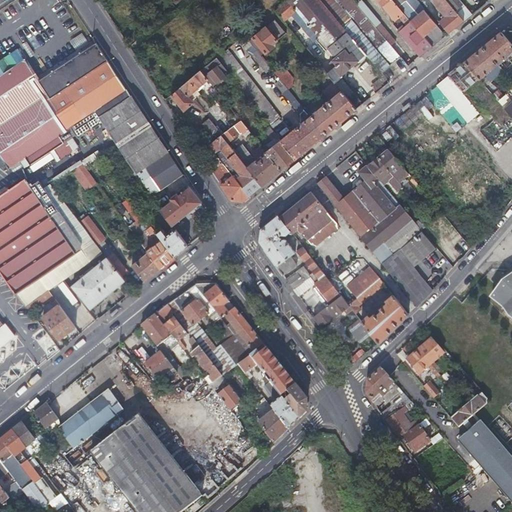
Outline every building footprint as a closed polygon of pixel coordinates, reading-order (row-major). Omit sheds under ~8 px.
[(281,21),(285,18),(288,15),(304,33),(308,28),(331,55),(351,38),(318,0),(285,0),(273,11),(281,21)] [(351,0),(330,0),(387,66),(399,56),(390,45),(355,4),(351,0)] [(394,41),(359,0),(355,4),(390,45),(394,41)] [(400,17),(403,15),(390,0),(378,0),(396,21),(400,17)] [(390,0),(403,15),(410,22),(431,48),(444,37),(414,0),(390,0)] [(431,0),(431,1),(444,17),(438,22),(448,34),(462,22),(443,0),(431,0)] [(443,0),(462,22),(470,15),(457,0),(443,0)] [(403,15),(400,17),(406,25),(410,22),(403,15)] [(264,53),(265,53),(265,54),(273,47),(271,46),(285,34),(274,20),(252,38),(251,36),(246,40),(255,51),(260,56),(264,53)] [(420,56),(431,48),(410,22),(406,25),(404,27),(403,25),(398,29),(420,56)] [(351,38),(331,55),(333,57),(353,41),(351,38)] [(0,55),(0,156),(8,169),(25,158),(30,165),(45,154),(51,163),(69,151),(59,136),(61,134),(69,145),(86,134),(78,122),(95,111),(100,118),(96,122),(100,129),(105,126),(151,196),(184,174),(168,150),(167,151),(93,40),(38,77),(16,45),(0,55)] [(332,67),(339,75),(357,60),(359,62),(366,56),(353,41),(333,57),(330,60),(332,62),(334,65),(332,67)] [(353,92),(339,75),(332,67),(329,64),(315,48),(309,53),(341,91),(356,109),(363,103),(353,92)] [(271,69),(260,56),(255,51),(251,55),(266,73),(271,69)] [(201,71),(209,81),(212,86),(228,73),(216,59),(201,71)] [(281,80),(289,90),(294,86),(294,79),(283,67),(275,74),(281,80)] [(203,86),(209,81),(201,71),(171,97),(183,112),(192,105),(191,104),(200,96),(198,94),(196,91),(203,86)] [(389,82),(384,76),(379,71),(370,78),(380,90),(389,82)] [(296,98),(289,90),(281,80),(275,84),(290,103),(296,98)] [(242,90),(265,119),(273,129),(283,122),(279,119),(249,84),(242,90)] [(360,86),(353,92),(363,103),(370,98),(360,86)] [(507,94),(499,102),(511,117),(511,88),(506,93),(507,94)] [(493,95),(498,100),(504,95),(499,89),(493,95)] [(326,134),(356,109),(341,91),(329,101),(324,102),(323,105),(311,116),(326,134)] [(498,100),(499,102),(507,94),(506,93),(504,95),(498,100)] [(296,158),(326,134),(311,116),(307,111),(302,115),(306,121),(282,140),(296,158)] [(281,170),(296,158),(282,140),(273,129),(265,119),(259,124),(272,139),(266,144),(269,149),(266,152),(281,170)] [(202,125),(214,140),(220,135),(208,120),(202,125)] [(240,120),(220,135),(227,143),(240,131),(243,134),(248,130),(240,120)] [(249,196),(262,186),(233,151),(227,143),(220,135),(214,140),(207,146),(220,162),(226,157),(240,175),(235,179),(249,196)] [(500,166),(499,167),(511,181),(511,137),(491,156),(500,166)] [(262,186),(281,170),(266,152),(260,145),(254,149),(260,158),(254,163),(250,158),(252,157),(241,144),(233,151),(262,186)] [(388,149),(379,157),(391,171),(401,163),(388,149)] [(379,157),(369,165),(381,180),(391,171),(379,157)] [(78,173),(77,174),(76,175),(81,181),(87,176),(93,183),(95,181),(82,163),(74,168),(78,173)] [(360,237),(382,263),(423,230),(420,227),(417,223),(381,180),(369,165),(367,164),(358,172),(365,180),(354,190),(365,204),(379,221),(369,229),(360,237)] [(400,173),(396,177),(404,187),(416,201),(420,197),(400,173)] [(243,201),(249,196),(235,179),(231,175),(227,178),(228,179),(220,185),(230,199),(243,201)] [(399,191),(401,189),(404,187),(396,177),(394,175),(389,180),(399,191)] [(355,212),(325,176),(317,183),(360,237),(369,229),(355,212)] [(39,179),(35,182),(30,185),(25,177),(10,187),(0,193),(0,270),(15,293),(17,292),(81,250),(82,244),(45,188),(39,179)] [(86,228),(51,184),(45,188),(82,244),(81,250),(17,292),(27,305),(49,288),(102,249),(96,241),(86,228)] [(172,201),(161,210),(173,226),(203,203),(190,186),(179,195),(177,193),(171,199),(172,201)] [(333,219),(311,191),(303,197),(302,195),(277,215),(279,217),(291,232),(292,234),(299,228),(308,240),(333,219)] [(132,197),(124,201),(137,226),(145,222),(132,197)] [(141,214),(161,239),(174,256),(187,246),(173,226),(161,210),(156,203),(152,206),(171,233),(168,235),(156,221),(153,223),(144,211),(141,214)] [(365,204),(355,212),(369,229),(379,221),(365,204)] [(291,232),(279,217),(277,215),(260,228),(258,241),(283,275),(297,265),(291,256),(295,253),(284,237),(282,239),(280,236),(282,235),(286,235),(291,232)] [(455,227),(447,217),(436,226),(444,236),(455,227)] [(96,241),(100,239),(103,236),(92,223),(86,228),(96,241)] [(321,251),(333,242),(344,233),(337,223),(313,242),(321,251)] [(423,230),(382,263),(416,305),(432,289),(413,266),(436,246),(423,230)] [(472,245),(461,233),(447,249),(459,260),(472,245)] [(146,250),(147,252),(159,269),(174,256),(161,239),(146,250)] [(314,273),(320,280),(325,275),(302,246),(296,251),(314,273)] [(159,269),(147,252),(131,265),(144,281),(159,269)] [(108,257),(90,270),(72,284),(89,306),(124,279),(108,257)] [(353,281),(363,293),(381,278),(371,266),(353,281)] [(341,295),(348,305),(359,296),(336,267),(325,275),(341,295)] [(310,276),(311,275),(307,270),(297,278),(301,283),(310,276)] [(314,273),(310,276),(315,283),(317,281),(320,280),(314,273)] [(331,303),(341,295),(325,275),(320,280),(317,281),(315,283),(331,303)] [(499,287),(493,293),(506,303),(511,313),(511,275),(509,277),(511,279),(506,283),(504,281),(499,287)] [(293,289),(297,286),(301,283),(297,278),(296,276),(288,282),(293,289)] [(310,276),(301,283),(297,286),(293,289),(298,296),(315,283),(310,276)] [(348,305),(350,306),(355,313),(355,314),(361,309),(359,305),(385,283),(381,278),(363,293),(359,296),(348,305)] [(195,286),(221,319),(225,316),(229,312),(226,308),(228,307),(229,308),(233,305),(215,284),(205,285),(195,286)] [(221,319),(195,286),(188,291),(206,315),(207,314),(215,323),(216,322),(221,319)] [(54,296),(52,292),(49,288),(27,305),(32,312),(54,296)] [(228,372),(239,364),(249,355),(221,319),(216,322),(222,330),(216,335),(210,340),(203,332),(200,335),(193,325),(206,315),(188,291),(168,305),(193,338),(223,376),(228,372)] [(372,334),(379,342),(409,313),(394,294),(386,301),(388,302),(381,309),(382,310),(376,315),(375,314),(371,317),(369,315),(362,321),(372,334)] [(348,305),(341,295),(331,303),(313,317),(321,327),(350,306),(348,305)] [(53,300),(55,303),(57,305),(44,315),(61,338),(77,326),(56,298),(53,300)] [(166,306),(155,315),(171,336),(183,351),(187,349),(180,340),(187,335),(166,306)] [(229,312),(225,316),(253,352),(264,344),(238,313),(235,308),(229,312)] [(222,330),(216,322),(215,323),(207,314),(206,315),(193,325),(200,335),(203,332),(210,340),(216,335),(222,330)] [(171,336),(155,315),(141,326),(158,347),(171,336)] [(225,316),(221,319),(249,355),(251,354),(253,352),(225,316)] [(372,334),(362,321),(351,329),(361,342),(372,334)] [(0,346),(16,335),(10,326),(0,333),(0,346)] [(50,356),(59,349),(43,329),(33,337),(50,356)] [(207,382),(210,386),(223,376),(193,338),(190,340),(190,341),(190,342),(195,349),(193,350),(195,353),(191,355),(194,359),(197,357),(198,357),(199,358),(200,359),(201,362),(201,366),(199,367),(204,374),(207,372),(208,372),(210,372),(212,375),(211,380),(207,382)] [(443,354),(430,339),(418,350),(431,364),(443,354)] [(253,352),(251,354),(249,355),(257,365),(260,368),(264,373),(266,371),(273,380),(272,381),(270,382),(281,394),(282,396),(284,394),(286,396),(297,387),(295,384),(264,344),(253,352)] [(418,350),(407,360),(420,374),(428,367),(432,372),(435,369),(441,376),(444,374),(441,370),(443,368),(440,364),(434,369),(431,364),(418,350)] [(14,353),(0,364),(0,380),(7,389),(36,362),(26,351),(18,358),(14,353)] [(177,373),(176,371),(165,357),(161,352),(145,364),(158,380),(171,370),(174,375),(177,373)] [(169,353),(165,357),(176,371),(180,367),(169,353)] [(250,370),(257,365),(249,355),(239,364),(243,369),(249,378),(255,385),(258,383),(253,377),(254,376),(250,370)] [(461,429),(398,360),(391,366),(385,370),(488,476),(511,456),(480,422),(475,415),(461,429)] [(288,429),(274,410),(261,420),(251,408),(252,407),(230,379),(236,375),(243,369),(239,364),(228,372),(223,376),(227,382),(230,386),(241,401),(274,443),(288,429)] [(274,410),(273,408),(271,406),(280,400),(278,397),(274,399),(265,387),(265,386),(258,376),(258,375),(256,371),(260,368),(257,365),(250,370),(254,376),(253,377),(258,383),(255,385),(249,378),(243,369),(236,375),(230,379),(252,407),(251,408),(261,420),(274,410)] [(177,373),(182,379),(186,385),(193,380),(184,367),(180,367),(176,371),(177,373)] [(283,398),(283,397),(282,396),(281,394),(270,382),(264,373),(260,368),(256,371),(258,375),(258,376),(265,386),(265,387),(274,399),(278,397),(280,400),(271,406),(273,408),(274,410),(288,429),(300,418),(286,401),(283,398)] [(393,381),(381,368),(367,381),(366,393),(373,402),(380,395),(382,396),(389,389),(387,388),(393,381)] [(266,371),(264,373),(270,382),(272,381),(273,380),(266,371)] [(214,391),(227,382),(223,376),(210,386),(214,391)] [(433,398),(436,396),(438,394),(429,383),(424,387),(433,398)] [(229,410),(241,401),(230,386),(219,394),(218,392),(216,394),(229,410)] [(397,411),(404,406),(410,401),(397,386),(386,396),(397,411)] [(286,401),(300,418),(306,412),(308,400),(297,387),(286,396),(284,397),(283,398),(286,401)] [(61,428),(62,434),(74,449),(123,411),(108,392),(61,428)] [(462,404),(473,415),(489,401),(481,392),(472,400),(470,398),(462,404)] [(458,407),(457,408),(455,410),(457,413),(451,418),(459,427),(473,415),(462,404),(459,400),(455,403),(458,407)] [(60,420),(47,403),(34,414),(50,436),(54,441),(62,434),(61,428),(54,434),(49,428),(60,420)] [(391,416),(385,420),(398,438),(403,435),(418,424),(415,420),(410,423),(404,414),(407,411),(404,406),(397,411),(391,416)] [(136,511),(181,511),(202,497),(141,415),(91,452),(136,511)] [(430,423),(428,421),(426,419),(421,422),(424,427),(430,423)] [(22,424),(12,431),(25,448),(28,446),(34,441),(22,424)] [(418,424),(403,435),(415,452),(430,441),(418,424)] [(12,431),(1,441),(14,457),(25,448),(12,431)] [(443,438),(440,434),(430,441),(433,445),(436,443),(443,438)] [(54,441),(50,436),(41,443),(45,447),(54,441)] [(433,447),(416,460),(441,494),(472,471),(443,438),(436,443),(448,456),(451,454),(464,468),(454,476),(433,447)] [(1,441),(0,441),(0,461),(5,468),(10,464),(21,478),(26,474),(20,466),(14,457),(1,441)] [(35,454),(28,446),(25,448),(32,457),(35,454)] [(5,468),(0,461),(0,483),(6,491),(16,483),(5,468)] [(27,461),(20,466),(26,474),(34,484),(35,485),(42,480),(27,461)] [(26,474),(21,478),(29,488),(34,484),(26,474)] [(49,490),(42,480),(35,485),(43,495),(49,490)] [(43,495),(35,485),(34,484),(29,488),(23,492),(33,504),(38,511),(50,504),(43,495)] [(0,487),(0,501),(2,504),(6,502),(13,511),(16,511),(18,511),(0,487)] [(29,507),(33,504),(23,492),(19,495),(29,507)]
